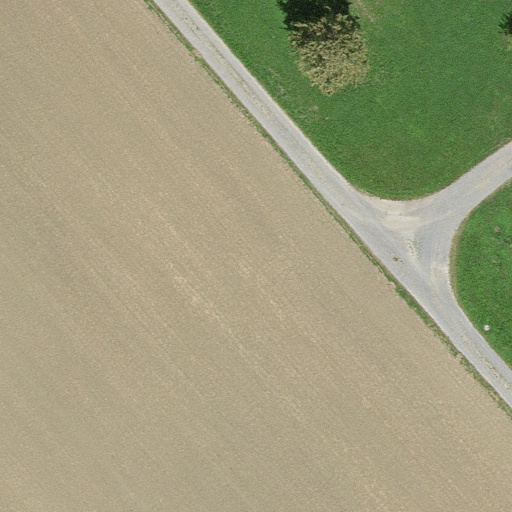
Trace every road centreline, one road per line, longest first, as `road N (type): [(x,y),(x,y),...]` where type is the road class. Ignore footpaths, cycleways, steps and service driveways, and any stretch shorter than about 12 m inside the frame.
road 1 (track): [(174,0),(391,252)]
road 2 (track): [(391,252),(511,386)]
road 3 (track): [(511,167),(391,252)]
